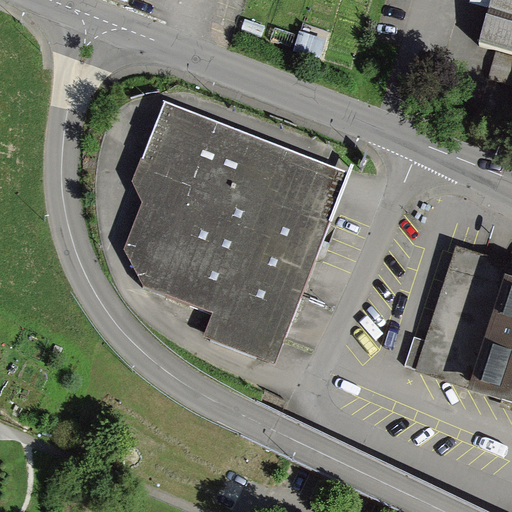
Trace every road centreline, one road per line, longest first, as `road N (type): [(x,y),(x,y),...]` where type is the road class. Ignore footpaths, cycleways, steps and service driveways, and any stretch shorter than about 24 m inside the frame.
road 1 (residential): [(99,19),(74,78),(59,165),(68,241),(99,304),(140,353),(206,400),(444,511)]
road 2 (residential): [(418,143),(300,410),(245,511)]
road 3 (residential): [(418,143),(99,19)]
